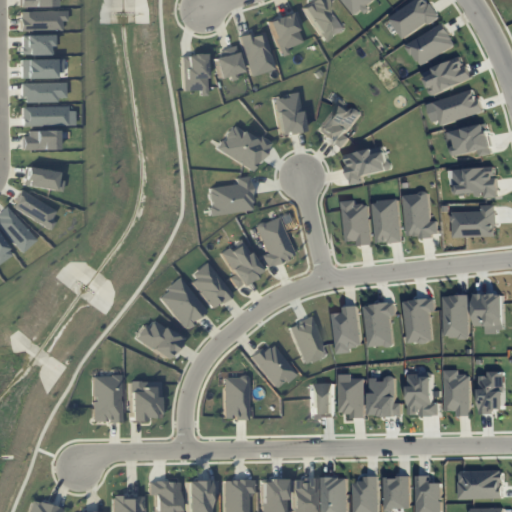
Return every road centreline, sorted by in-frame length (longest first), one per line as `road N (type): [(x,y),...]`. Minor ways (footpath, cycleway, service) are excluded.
road 1 (residential): [(76,473),(102,454),(511,443)]
road 2 (residential): [(511,257),(342,278),(260,308),(196,376),(186,452)]
road 3 (residential): [(0,176),(0,0)]
